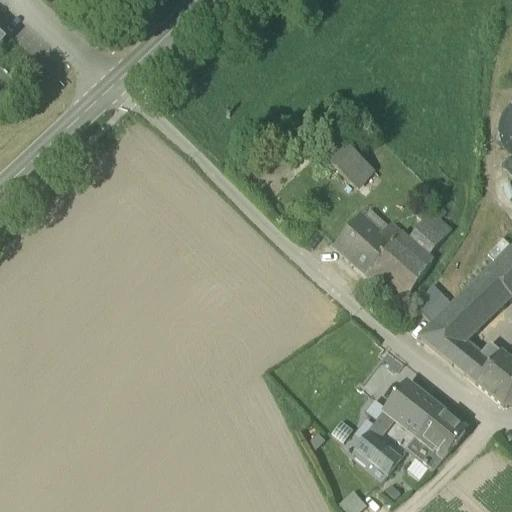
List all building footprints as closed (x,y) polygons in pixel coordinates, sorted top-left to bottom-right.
[(307,154),(327,172),(343,152),(324,135),(307,154)] [(372,174),(343,152),(327,172),(353,194),(372,174)] [(417,223),(421,226),(424,223),(446,241),(453,233),(426,212),(417,223)] [(369,213),(361,223),(379,238),(388,228),(369,213)] [(372,291),(398,312),(436,265),(430,261),(408,242),(389,227),(388,228),(379,238),(361,223),(358,220),(333,250),(374,288),(372,291)] [(430,261),(446,241),(424,223),(421,226),(408,242),(430,261)] [(511,250),(451,309),(430,328),(417,341),(446,364),(465,346),(511,303),(511,301),(511,250)] [(415,312),(430,328),(451,309),(431,289),(415,312)] [(463,378),(480,358),(465,346),(446,364),(463,378)] [(489,347),(480,358),(490,366),(500,356),(489,347)] [(502,410),(511,411),(511,365),(510,364),(500,356),(490,366),(480,358),(463,378),(502,410)] [(394,424),(415,441),(417,442),(438,414),(406,388),(384,416),(394,424)] [(464,435),(438,414),(417,442),(442,463),(464,435)] [(384,416),(367,438),(377,445),(394,424),(384,416)] [(399,464),(377,445),(367,438),(354,455),(386,480),(399,464)] [(432,475),(442,463),(417,442),(415,441),(405,453),(416,462),(429,472),(432,475)] [(379,489),(386,480),(354,455),(348,462),(379,489)] [(418,485),(429,472),(416,462),(406,475),(418,485)] [(352,495),(336,511),(364,511),(366,510),(352,495)]
